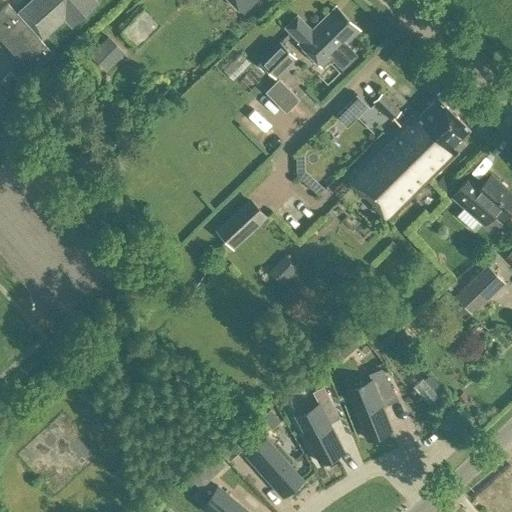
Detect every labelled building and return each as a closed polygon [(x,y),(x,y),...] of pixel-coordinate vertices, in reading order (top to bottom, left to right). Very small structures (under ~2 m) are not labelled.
[(33,0),(18,13),(41,38),(64,17),(70,24),(97,0),(96,0),(33,0)] [(232,0),(244,11),(255,0),(232,0)] [(7,3),(0,9),(0,40),(31,74),(53,54),(7,3)] [(360,30),(340,11),(335,17),(330,13),(312,31),(298,16),(286,28),(300,43),(299,44),(322,68),(331,59),(341,69),(355,55),(345,45),(360,30)] [(93,59),(106,71),(118,58),(108,48),(111,44),(113,42),(111,40),(107,36),(102,42),(89,55),(93,59)] [(276,78),(296,59),(281,43),(261,62),(276,78)] [(10,72),(0,80),(10,91),(20,82),(10,72)] [(264,92),(286,113),(299,99),(278,78),(264,92)] [(0,146),(26,122),(0,93),(0,146)] [(392,119),(400,111),(383,94),(375,102),(392,119)] [(400,124),(388,136),(431,179),(457,154),(451,148),(467,131),(463,127),(465,126),(441,101),(439,103),(436,99),(415,120),(411,117),(403,126),(400,124)] [(431,179),(388,136),(346,178),(389,221),(431,179)] [(443,175),(435,183),(446,192),(453,183),(443,175)] [(484,224),(491,216),(501,224),(511,210),(511,195),(489,176),(477,190),(466,181),(452,197),(484,224)] [(275,213),(302,241),(324,219),(297,192),(275,213)] [(249,198),(214,231),(232,250),(267,217),(249,198)] [(488,264),(455,296),(473,314),(507,283),(488,264)] [(355,328),(344,338),(353,348),(364,338),(355,328)] [(404,329),(397,335),(407,346),(414,340),(404,329)] [(371,379),(346,388),(366,438),(391,429),(379,400),(394,394),(381,368),(368,373),(371,379)] [(330,423),(339,417),(329,398),(323,386),(314,391),(320,403),(296,415),(319,462),(344,450),(330,423)] [(247,455),(282,494),(301,478),(266,438),(247,455)] [(234,441),(221,453),(228,461),(241,449),(234,441)] [(217,453),(203,465),(213,476),(226,463),(217,453)] [(200,507),(205,511),(248,511),(217,486),(200,507)]
